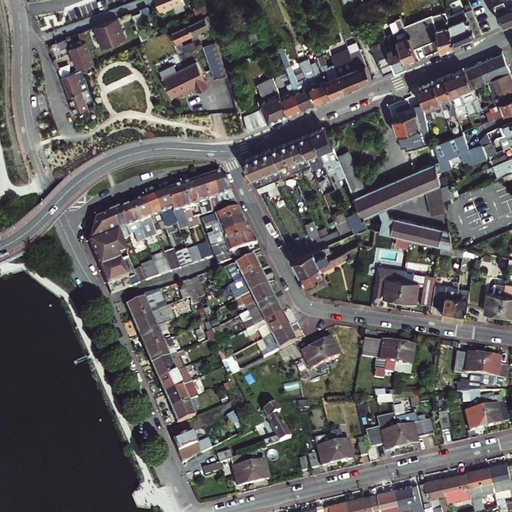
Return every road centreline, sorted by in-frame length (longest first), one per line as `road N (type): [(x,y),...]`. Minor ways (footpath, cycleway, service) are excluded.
road 1 (residential): [(227,150),(307,306),(511,338)]
road 2 (residential): [(194,511),(63,227)]
road 3 (residential): [(511,441),(216,511)]
road 4 (residential): [(504,38),(227,150)]
road 5 (residential): [(63,227),(24,120),(20,24)]
road 6 (residential): [(227,150),(127,155),(71,190)]
road 7 (residential): [(20,24),(45,60),(76,138)]
